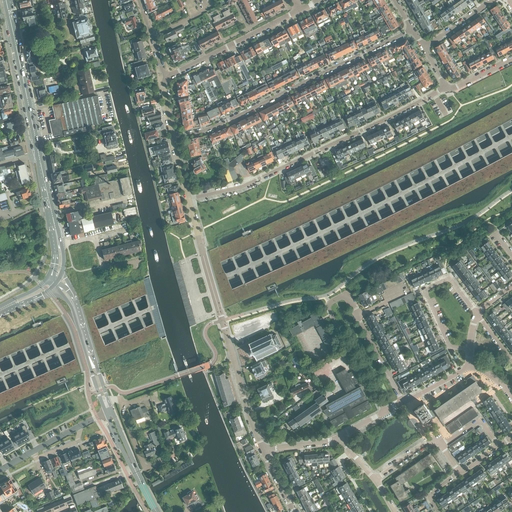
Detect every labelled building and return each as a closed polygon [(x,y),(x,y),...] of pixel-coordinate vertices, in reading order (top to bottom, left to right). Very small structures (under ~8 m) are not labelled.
[(26,0),(26,1),(19,2),(20,8),(34,6),(32,0),(26,0)] [(282,0),(281,0),(277,2),(282,10),(282,9),(286,7),(282,0)] [(351,9),(346,0),(343,0),(340,2),(345,12),(351,9)] [(358,7),(354,0),(346,0),(351,9),(354,7),(354,9),(358,7)] [(373,10),(374,11),(386,4),(383,0),(376,4),(378,7),(373,10)] [(410,5),(413,10),(425,2),(423,0),(418,3),(417,0),(410,5)] [(413,10),(415,14),(423,10),(421,7),(431,2),(429,0),(428,0),(426,1),(425,2),(413,10)] [(452,0),(451,0),(450,1),(458,12),(460,11),(461,11),(462,10),(462,9),(463,9),(458,2),(455,3),(452,0)] [(459,0),(458,2),(463,9),(463,8),(464,9),(465,8),(465,7),(467,5),(463,0),(459,0)] [(146,4),(147,10),(156,7),(154,1),(146,4)] [(451,6),(449,8),(454,15),(455,15),(457,14),(457,13),(458,12),(450,1),(448,2),(451,6)] [(124,14),(126,13),(134,10),(133,8),(135,7),(133,2),(128,4),(127,3),(124,4),(126,10),(122,11),(123,14),(124,14)] [(242,11),(251,7),(248,2),(241,6),(243,11),(242,11)] [(277,2),(272,5),(276,12),(281,10),(281,11),(282,10),(277,2)] [(334,5),(333,6),(336,13),(342,10),(338,3),(335,4),(334,4),(334,5)] [(380,14),(381,13),(389,9),(386,4),(374,11),(375,13),(378,12),(380,14)] [(152,13),(156,21),(174,12),(171,5),(156,12),(156,11),(152,13)] [(272,5),(268,7),(272,15),(272,14),(276,12),(272,5)] [(336,13),(333,6),(332,6),(331,6),(330,6),(330,7),(327,9),(331,16),(336,13)] [(443,6),(441,7),(449,18),(451,17),(452,17),(453,16),(454,15),(449,8),(446,10),(443,6)] [(490,10),(494,15),(494,16),(500,11),(497,6),(490,10)] [(243,11),(245,16),(253,12),(251,7),(242,11),(243,12),(243,11)] [(272,15),(268,7),(263,9),(267,17),(271,15),(271,16),(272,15)] [(449,18),(441,7),(439,8),(442,12),(438,15),(442,21),(444,20),(445,21),(446,21),(448,20),(448,19),(449,18)] [(24,21),(34,19),(35,19),(34,13),(33,13),(33,11),(34,11),(34,8),(33,8),(28,9),(28,11),(27,11),(26,11),(26,10),(22,10),(23,15),(24,20),(24,21)] [(376,20),(377,21),(391,13),(389,9),(381,13),(383,16),(376,20)] [(418,19),(430,12),(431,11),(432,11),(431,9),(424,13),(423,10),(415,14),(418,19)] [(229,10),(226,11),(231,23),(237,20),(236,19),(236,18),(235,18),(233,13),(231,13),(229,10)] [(322,11),(319,13),(324,22),(330,19),(325,10),(324,10),(323,10),(322,10),(322,11)] [(124,14),(126,20),(135,16),(138,15),(138,14),(138,13),(138,12),(137,12),(136,11),(136,12),(135,11),(126,14),(126,13),(124,14)] [(225,17),(223,17),(227,26),(228,26),(227,25),(231,23),(226,11),(224,12),(223,13),(225,17)] [(494,16),(497,21),(504,16),(500,11),(494,16),(494,15),(492,16),(493,17),(494,16)] [(247,21),(256,17),(253,12),(245,16),(248,20),(247,21)] [(418,19),(421,24),(428,20),(427,17),(431,14),(430,12),(418,19)] [(324,22),(319,13),(316,14),(315,14),(314,15),(313,16),(318,25),(324,22)] [(385,19),(387,22),(394,17),(391,13),(377,21),(378,23),(385,19)] [(219,15),(216,16),(222,28),(226,25),(227,26),(223,17),(221,18),(219,15)] [(135,16),(126,20),(125,20),(127,26),(131,24),(131,25),(131,26),(131,28),(133,29),(141,26),(140,21),(139,22),(138,19),(137,20),(135,16)] [(222,28),(216,16),(215,17),(213,18),(215,21),(213,22),(218,31),(218,30),(222,28)] [(481,16),(476,20),(481,26),(486,23),(481,16)] [(499,27),(501,26),(500,26),(507,22),(504,16),(497,21),(495,22),(496,24),(498,23),(500,25),(498,26),(499,27)] [(256,17),(247,21),(248,21),(250,26),(258,22),(256,17)] [(317,28),(311,17),(310,17),(309,17),(309,18),(306,20),(311,31),(317,28)] [(383,27),(384,28),(384,29),(396,22),(394,17),(387,22),(388,24),(383,27)] [(82,46),(88,45),(95,43),(94,40),(95,40),(93,34),(92,35),(91,30),(92,28),(91,25),(89,23),(88,19),(81,20),(73,22),(73,23),(77,39),(80,38),(81,44),(82,44),(82,46)] [(421,24),(424,29),(436,22),(438,20),(438,19),(435,21),(434,20),(430,22),(428,20),(421,24)] [(311,31),(306,20),(303,21),(302,21),(301,21),(301,22),(300,23),(305,33),(306,34),(307,36),(309,34),(308,32),(311,31)] [(436,22),(424,29),(427,34),(439,27),(438,26),(441,25),(438,20),(436,22)] [(476,20),(471,23),(476,30),(481,26),(476,20)] [(396,22),(384,29),(386,31),(390,28),(392,30),(393,30),(395,29),(395,28),(399,26),(396,22)] [(500,26),(501,26),(504,31),(511,27),(507,22),(500,26)] [(471,23),(466,27),(471,33),(474,31),(475,33),(477,31),(476,30),(471,23)] [(295,25),(293,27),(298,37),(303,34),(302,31),(298,24),(297,24),(296,24),(295,25)] [(373,26),(371,27),(377,39),(381,38),(381,37),(381,36),(378,29),(376,31),(373,26)] [(168,34),(165,35),(168,42),(171,41),(174,40),(174,39),(178,37),(176,34),(185,30),(183,27),(171,32),(170,31),(167,32),(168,34)] [(298,37),(293,27),(290,28),(289,28),(288,29),(287,29),(291,37),(293,40),(298,37)] [(372,33),(369,34),(373,41),(374,41),(377,39),(371,27),(369,28),(372,33)] [(466,27),(461,30),(466,37),(471,33),(466,27)] [(289,50),(290,50),(291,52),(293,51),(291,47),(288,42),(291,41),(290,40),(286,30),(281,33),(284,40),(286,43),(288,46),(289,48),(289,50)] [(364,30),(362,31),(368,44),(372,42),(372,41),(373,41),(369,34),(366,35),(364,30)] [(461,30),(456,34),(461,40),(464,38),(465,40),(467,38),(466,37),(461,30)] [(362,37),(360,38),(364,45),(365,45),(368,44),(362,31),(360,32),(362,37)] [(218,32),(213,34),(218,43),(218,42),(222,40),(218,32)] [(284,40),(281,33),(278,34),(277,34),(276,34),(276,35),(276,36),(279,43),(281,46),(286,43),(284,40)] [(486,37),(489,43),(492,42),(491,40),(495,38),(496,40),(497,39),(493,33),(486,37)] [(213,34),(208,37),(212,45),(217,42),(217,43),(218,43),(213,34)] [(364,45),(360,38),(358,39),(355,34),(353,35),(359,47),(361,47),(362,47),(363,46),(363,45),(364,45)] [(461,40),(456,34),(451,37),(456,44),(461,40)] [(325,39),(327,43),(334,40),(331,35),(325,39)] [(274,46),(279,43),(276,36),(273,37),(272,36),(271,37),(271,38),(270,38),(274,46)] [(208,37),(203,39),(208,48),(208,47),(212,45),(208,37)] [(343,46),(340,48),(344,55),(344,54),(345,55),(349,53),(342,40),(343,40),(341,37),(339,38),(340,41),(343,46)] [(485,55),(488,62),(494,59),(492,56),(495,55),(489,44),(489,43),(486,37),(484,39),(490,52),(485,55)] [(134,53),(136,52),(145,50),(142,41),(139,42),(138,39),(132,41),(131,41),(132,44),(134,44),(136,49),(133,50),(134,53)] [(208,48),(203,39),(199,42),(203,49),(207,47),(207,48),(208,48)] [(269,39),(260,44),(263,51),(269,49),(270,51),(273,49),(269,39)] [(344,39),(343,40),(342,40),(349,53),(352,51),(352,50),(353,50),(349,43),(347,45),(344,39)] [(402,42),(386,50),(389,55),(392,54),(403,49),(402,49),(409,45),(407,41),(402,43),(402,42)] [(333,45),(339,57),(343,56),(343,55),(344,55),(340,48),(338,49),(335,44),(334,42),(333,43),(333,45)] [(435,48),(438,54),(448,48),(445,43),(442,44),(441,42),(439,44),(440,46),(435,48)] [(171,52),(171,53),(175,52),(190,47),(192,46),(191,44),(189,45),(185,46),(182,47),(181,44),(177,45),(169,48),(169,49),(169,50),(170,51),(171,52)] [(263,51),(260,44),(258,45),(257,44),(256,45),(254,46),(256,49),(258,54),(259,56),(265,54),(263,51)] [(309,48),(305,50),(307,54),(313,50),(312,48),(310,44),(308,45),(309,48)] [(500,46),(501,47),(501,46),(505,54),(510,51),(507,44),(502,46),(501,45),(500,46)] [(88,45),(82,46),(83,50),(87,62),(88,61),(98,58),(95,47),(89,48),(88,45)] [(334,51),(331,52),(335,59),(336,59),(339,57),(333,45),(331,46),(334,51)] [(410,45),(409,45),(402,49),(403,49),(404,52),(403,53),(405,55),(413,50),(410,45)] [(501,46),(501,47),(496,49),(499,57),(505,54),(501,46)] [(175,52),(171,53),(173,59),(173,60),(174,62),(175,62),(179,61),(179,62),(180,61),(181,62),(183,61),(183,60),(182,57),(186,56),(184,53),(187,52),(187,50),(191,49),(190,47),(175,52)] [(249,49),(247,50),(251,58),(256,55),(252,47),(252,48),(251,47),(249,48),(249,49)] [(322,56),(320,58),(324,64),(325,64),(326,64),(327,64),(327,63),(328,62),(322,51),(323,50),(322,47),(319,48),(321,51),(320,51),(322,56)] [(335,59),(331,52),(329,53),(327,48),(325,49),(330,61),(331,61),(332,61),(333,60),(334,59),(335,59)] [(438,54),(442,59),(448,55),(447,53),(448,52),(448,51),(449,50),(448,48),(438,54)] [(31,50),(26,51),(27,60),(33,58),(34,58),(39,57),(38,53),(32,55),(32,54),(31,50)] [(132,67),(138,65),(143,64),(143,61),(143,60),(147,58),(145,50),(136,52),(139,62),(131,64),(132,67)] [(252,60),(251,58),(247,50),(244,51),(243,51),(242,52),(241,53),(246,63),(252,60)] [(386,50),(382,52),(388,65),(390,64),(389,61),(394,58),(392,54),(389,55),(386,50)] [(416,55),(413,50),(405,55),(406,57),(407,57),(409,59),(416,55)] [(382,52),(377,54),(381,62),(384,61),(386,66),(388,65),(382,52)] [(442,59),(445,64),(452,60),(454,59),(451,53),(448,55),(442,59)] [(315,54),(314,54),(313,55),(319,66),(320,67),(323,65),(324,64),(320,58),(318,59),(315,54)] [(379,69),(381,72),(383,72),(379,63),(381,62),(377,54),(373,56),(379,69)] [(479,58),(483,65),(488,62),(485,55),(485,54),(484,54),(484,55),(479,58)] [(232,57),(230,58),(234,66),(234,65),(234,66),(235,65),(236,67),(238,67),(241,66),(249,83),(254,81),(241,55),(236,58),(235,56),(234,56),(232,56),(232,57)] [(304,59),(310,71),(314,70),(314,69),(311,62),(309,63),(306,58),(305,55),(303,56),(304,59)] [(419,60),(416,55),(409,59),(410,62),(407,64),(407,65),(405,66),(406,67),(419,60)] [(377,70),(379,69),(373,56),(368,59),(372,66),(373,69),(376,68),(377,70)] [(33,58),(27,60),(28,63),(29,63),(30,67),(30,69),(31,72),(36,70),(35,68),(35,66),(33,67),(33,66),(33,65),(33,64),(33,63),(34,62),(35,62),(34,58),(33,58)] [(229,68),(228,68),(229,71),(230,73),(231,72),(232,70),(230,67),(234,66),(230,58),(228,59),(227,59),(226,60),(226,61),(225,61),(229,68)] [(473,60),(474,61),(474,60),(477,67),(483,65),(479,58),(475,60),(474,59),(473,60)] [(302,66),(305,73),(306,73),(307,73),(310,71),(304,59),(302,60),(303,63),(301,64),(302,66)] [(364,60),(360,62),(360,64),(361,64),(362,66),(361,67),(363,69),(366,75),(368,74),(367,72),(372,70),(369,63),(367,65),(365,61),(364,61),(364,60)] [(422,65),(419,60),(406,67),(407,69),(409,68),(413,66),(414,69),(422,65)] [(445,64),(448,69),(455,65),(452,60),(445,64)] [(474,60),(474,61),(468,63),(472,70),(477,67),(474,60)] [(218,64),(220,69),(221,72),(226,70),(227,72),(229,71),(228,68),(227,69),(223,61),(218,64)] [(282,62),(273,66),(271,67),(273,71),(278,69),(281,67),(284,66),(283,66),(282,62)] [(360,62),(355,65),(356,66),(357,69),(358,72),(359,73),(362,72),(364,76),(366,75),(363,69),(363,70),(361,67),(362,66),(361,64),(360,64),(360,62)] [(305,73),(302,66),(300,67),(297,63),(295,64),(301,75),(302,75),(303,75),(304,75),(304,74),(305,73)] [(143,64),(138,65),(138,67),(136,67),(136,68),(133,68),(137,82),(144,79),(143,77),(151,75),(152,74),(151,72),(150,71),(148,65),(144,66),(143,64)] [(293,71),(291,72),(294,79),(295,78),(296,79),(298,78),(298,77),(299,77),(293,65),(291,66),(293,71)] [(355,65),(350,67),(351,69),(351,68),(353,71),(352,71),(353,74),(354,74),(356,80),(358,79),(356,75),(359,73),(358,72),(357,69),(356,66),(355,65)] [(448,69),(451,74),(460,69),(458,65),(456,67),(455,65),(448,69)] [(350,67),(345,69),(346,71),(347,71),(348,73),(347,74),(348,76),(349,76),(350,78),(353,77),(355,81),(356,80),(354,74),(353,74),(352,71),(353,71),(351,68),(351,69),(350,67)] [(414,78),(415,79),(417,78),(426,73),(423,67),(419,70),(419,69),(417,71),(416,72),(414,73),(416,76),(414,78)] [(94,93),(89,69),(78,71),(83,95),(94,93)] [(206,70),(204,71),(209,83),(214,81),(218,89),(223,86),(222,84),(216,71),(214,69),(210,71),(209,69),(208,69),(207,69),(206,70)] [(220,69),(216,71),(222,84),(227,82),(225,78),(225,79),(221,72),(220,69)] [(286,69),(284,70),(290,82),(294,80),(294,79),(291,72),(290,70),(287,72),(286,69)] [(345,69),(341,72),(341,73),(342,73),(343,76),(342,76),(344,79),(347,84),(349,83),(347,80),(350,78),(349,76),(348,76),(347,74),(348,73),(347,71),(346,71),(345,69)] [(460,69),(451,74),(454,79),(461,75),(459,73),(462,71),(460,69)] [(36,70),(31,72),(32,77),(31,77),(32,81),(35,80),(39,79),(38,76),(37,76),(36,75),(35,74),(35,72),(36,72),(36,70)] [(284,75),(282,76),(285,83),(286,83),(287,83),(290,82),(284,70),(283,71),(284,73),(283,74),(284,75)] [(198,74),(202,82),(206,90),(207,90),(212,101),(217,99),(212,89),(209,83),(204,71),(201,73),(200,72),(199,73),(199,74),(198,74)] [(341,72),(336,74),(337,76),(337,75),(338,78),(337,78),(339,81),(342,86),(345,85),(347,84),(344,79),(342,76),(343,76),(342,73),(341,73),(341,72)] [(277,73),(275,74),(281,86),(285,85),(285,84),(285,83),(282,76),(280,77),(279,76),(278,76),(277,73)] [(420,79),(422,82),(429,78),(426,73),(417,78),(415,79),(415,80),(413,81),(414,83),(416,82),(420,79)] [(197,85),(202,82),(198,74),(196,75),(195,75),(194,75),(194,76),(193,77),(194,79),(192,80),(195,85),(196,84),(197,85)] [(275,79),(273,81),(276,88),(277,88),(278,88),(281,86),(275,74),(273,75),(275,79)] [(336,74),(331,76),(332,78),(334,80),(333,81),(334,83),(337,89),(339,88),(342,86),(339,81),(337,78),(338,78),(337,75),(337,76),(336,74)] [(332,78),(331,76),(327,78),(327,79),(326,79),(331,89),(335,88),(336,90),(337,89),(334,83),(333,81),(334,80),(332,78)] [(276,88),(273,81),(271,82),(268,77),(266,78),(272,90),(273,90),(274,90),(275,89),(276,88)] [(264,85),(262,86),(266,93),(267,93),(268,93),(269,92),(270,91),(264,78),(262,79),(264,85)] [(421,89),(425,86),(425,87),(426,87),(428,86),(428,85),(432,83),(429,78),(422,82),(416,86),(418,90),(421,89)] [(227,82),(222,84),(223,86),(227,95),(231,92),(229,86),(233,84),(236,90),(238,89),(234,82),(233,79),(227,82)] [(321,81),(318,82),(323,91),(326,89),(327,91),(328,94),(330,93),(324,80),(322,82),(321,81)] [(178,88),(178,91),(188,89),(187,86),(188,86),(187,81),(184,81),(184,82),(178,83),(179,88),(178,88)] [(256,81),(254,82),(256,85),(257,86),(261,96),(263,95),(264,95),(265,94),(266,93),(262,86),(258,87),(258,86),(259,85),(256,81)] [(318,82),(313,85),(321,100),(323,99),(320,94),(321,94),(320,92),(323,91),(318,82)] [(405,83),(402,84),(409,96),(411,95),(413,95),(413,94),(414,94),(409,86),(407,87),(405,83)] [(409,96),(402,84),(400,85),(401,86),(398,88),(404,99),(405,98),(405,99),(407,98),(407,97),(409,96)] [(313,85),(308,88),(313,97),(316,95),(316,96),(317,96),(318,99),(320,102),(321,101),(321,100),(313,85)] [(0,95),(2,95),(2,93),(10,91),(10,90),(10,89),(9,88),(9,87),(9,86),(3,87),(3,86),(0,86),(0,95)] [(245,87),(247,90),(252,100),(254,99),(255,100),(256,99),(256,98),(257,98),(253,90),(250,92),(249,90),(247,86),(245,87)] [(256,89),(253,90),(257,98),(258,98),(260,97),(260,96),(261,96),(257,86),(255,87),(256,89)] [(43,88),(37,90),(39,99),(47,97),(47,94),(48,94),(50,94),(49,90),(46,91),(45,88),(43,88)] [(145,101),(144,95),(146,95),(145,88),(134,90),(137,103),(145,101)] [(308,88),(303,90),(309,103),(311,108),(313,107),(312,105),(312,104),(310,99),(309,99),(313,97),(308,88)] [(404,99),(398,88),(395,89),(395,88),(392,89),(399,101),(401,100),(402,101),(403,100),(403,99),(404,99)] [(388,93),(390,96),(394,104),(395,104),(396,104),(397,103),(397,102),(399,101),(392,89),(390,90),(391,92),(388,93)] [(246,94),(244,95),(248,103),(249,102),(249,103),(251,102),(251,101),(252,100),(247,90),(246,91),(246,92),(245,92),(246,94)] [(303,90),(298,93),(302,101),(305,99),(306,101),(308,104),(309,103),(303,90)] [(302,101),(298,93),(295,94),(295,95),(292,96),(299,108),(300,108),(299,105),(298,103),(302,101)] [(385,93),(383,94),(389,106),(391,106),(392,106),(394,105),(394,104),(390,96),(388,97),(385,93)] [(230,94),(228,95),(230,98),(230,99),(235,109),(236,108),(237,108),(238,107),(239,107),(239,106),(236,99),(232,100),(231,99),(232,98),(231,97),(230,94)] [(389,106),(383,94),(381,95),(383,100),(380,101),(385,109),(386,109),(388,108),(388,107),(389,106)] [(0,103),(2,103),(11,101),(11,100),(11,98),(10,98),(10,95),(0,97),(0,103)] [(230,102),(226,103),(230,111),(231,111),(233,110),(233,109),(235,109),(230,99),(230,98),(228,95),(226,96),(228,100),(229,100),(230,102)] [(248,103),(244,95),(241,96),(240,95),(237,96),(242,105),(243,104),(243,105),(244,104),(245,105),(247,104),(247,103),(248,103)] [(103,123),(100,108),(97,98),(97,96),(56,105),(52,106),(55,120),(50,121),(53,136),(59,134),(60,137),(92,130),(91,126),(103,123)] [(180,102),(181,105),(191,102),(191,100),(190,100),(189,97),(179,99),(180,99),(179,100),(179,102),(180,102)] [(290,97),(285,99),(290,107),(292,106),(294,110),(296,109),(290,97)] [(370,97),(368,99),(375,114),(380,112),(376,104),(374,105),(370,97)] [(285,99),(280,102),(287,115),(289,114),(288,113),(287,110),(287,109),(290,107),(285,99)] [(369,107),(366,108),(370,117),(375,114),(368,99),(365,100),(367,103),(369,107)] [(211,250),(207,251),(226,311),(243,303),(290,281),(317,270),(343,257),(373,243),(399,230),(425,217),(452,204),(480,189),(507,175),(511,172),(511,100),(511,101),(471,123),(445,136),(417,151),(391,164),(366,177),(339,190),(307,204),(283,217),(256,229),(211,250)] [(11,101),(2,103),(2,107),(0,107),(0,108),(0,110),(1,110),(1,109),(12,107),(12,104),(12,101),(11,101)] [(222,102),(220,103),(225,113),(227,113),(228,113),(229,112),(229,111),(230,111),(226,103),(225,101),(222,102)] [(181,107),(181,110),(194,107),(194,104),(193,104),(192,104),(191,102),(181,105),(181,107)] [(280,102),(275,105),(279,112),(280,115),(283,113),(283,112),(285,115),(286,116),(287,115),(280,102)] [(220,106),(217,108),(220,116),(221,115),(222,116),(223,115),(224,114),(225,113),(220,103),(218,104),(220,106)] [(275,105),(270,107),(276,120),(278,119),(276,116),(277,115),(276,114),(279,112),(275,105)] [(359,112),(356,113),(360,121),(365,119),(359,105),(357,106),(357,107),(357,108),(359,112)] [(359,105),(365,119),(370,117),(366,108),(363,110),(361,106),(360,106),(359,105)] [(141,115),(141,118),(148,116),(153,115),(153,114),(153,113),(155,112),(154,107),(142,110),(144,114),(141,115)] [(182,115),(187,114),(188,115),(190,114),(199,112),(199,111),(205,110),(204,108),(199,109),(200,109),(196,110),(196,109),(197,109),(196,107),(194,108),(194,107),(181,110),(182,113),(183,113),(183,115),(182,115)] [(270,107),(265,110),(269,118),(272,116),(272,118),(273,117),(274,121),(276,120),(270,107)] [(9,115),(13,114),(13,112),(13,111),(13,109),(12,108),(3,110),(1,110),(0,110),(1,114),(0,114),(0,119),(3,118),(3,120),(7,118),(7,117),(8,116),(9,115)] [(216,118),(211,108),(210,109),(211,111),(207,112),(211,120),(212,119),(212,120),(214,119),(214,118),(216,118)] [(212,108),(211,108),(216,118),(217,117),(218,117),(219,116),(220,116),(220,115),(220,116),(217,108),(213,110),(212,108)] [(269,118),(265,110),(260,112),(266,124),(269,124),(266,119),(269,118)] [(352,110),(349,111),(355,124),(360,121),(356,113),(353,114),(352,110)] [(415,113),(419,120),(420,123),(423,122),(422,119),(424,117),(420,110),(415,113)] [(355,124),(349,111),(347,112),(349,117),(346,118),(345,119),(348,125),(349,124),(350,126),(355,124)] [(184,120),(184,121),(193,119),(192,115),(197,114),(200,113),(199,112),(190,114),(188,115),(187,114),(182,115),(183,118),(183,121),(184,120)] [(331,125),(334,133),(335,132),(335,133),(340,131),(332,115),(333,115),(331,112),(329,113),(332,118),(332,119),(333,121),(333,123),(331,125)] [(415,113),(410,116),(414,123),(419,120),(415,113)] [(199,116),(199,117),(201,126),(211,123),(207,114),(199,116)] [(258,114),(254,116),(260,128),(261,127),(261,126),(264,124),(262,121),(258,114)] [(332,115),(340,131),(344,129),(344,128),(345,128),(341,119),(340,118),(337,119),(336,117),(334,114),(333,115),(332,115)] [(254,116),(249,118),(253,126),(255,124),(256,126),(259,132),(261,131),(260,128),(254,116)] [(404,117),(404,118),(408,126),(414,123),(410,116),(406,117),(406,116),(404,117)] [(184,121),(184,122),(183,122),(183,123),(184,123),(185,129),(186,130),(195,128),(201,126),(199,117),(195,118),(196,120),(194,121),(193,119),(184,121)] [(249,118),(245,120),(251,133),(252,132),(250,127),(253,126),(249,118)] [(404,118),(399,121),(403,129),(408,126),(404,118)] [(325,125),(330,136),(334,134),(334,133),(331,125),(328,126),(327,124),(324,119),(322,120),(323,123),(325,125)] [(7,128),(4,129),(4,130),(4,131),(5,133),(6,133),(17,130),(14,120),(8,122),(5,123),(7,128)] [(243,121),(240,122),(244,130),(246,129),(249,134),(251,133),(245,120),(243,121)] [(403,129),(399,121),(394,124),(398,132),(400,131),(399,130),(403,129)] [(153,127),(154,131),(165,128),(165,127),(164,126),(164,125),(163,122),(159,123),(159,124),(158,124),(153,125),(153,124),(151,125),(150,125),(150,128),(153,127)] [(238,124),(236,125),(242,137),(243,136),(241,131),(244,130),(240,122),(238,123),(238,124)] [(319,141),(312,124),(310,125),(312,131),(313,133),(310,134),(314,142),(315,143),(319,141)] [(313,124),(312,124),(319,141),(324,138),(320,129),(317,131),(315,126),(313,124)] [(242,137),(236,125),(231,127),(235,134),(237,133),(240,138),(242,137)] [(323,128),(320,129),(324,138),(330,136),(325,125),(322,126),(323,128)] [(103,130),(93,133),(89,134),(89,137),(93,136),(104,134),(107,149),(108,149),(111,149),(111,148),(111,146),(117,144),(115,136),(116,135),(115,132),(114,131),(113,126),(102,128),(103,130)] [(389,126),(384,129),(387,137),(388,139),(394,136),(389,126)] [(225,129),(228,137),(229,139),(229,140),(234,138),(229,127),(225,129)] [(165,128),(154,131),(145,133),(147,140),(151,139),(151,141),(155,140),(154,138),(156,138),(159,137),(158,133),(161,133),(166,132),(165,129),(165,128)] [(222,130),(219,131),(222,139),(228,137),(225,129),(222,130)] [(384,129),(378,132),(382,139),(382,140),(384,139),(384,138),(387,137),(384,129)] [(297,131),(298,134),(304,147),(309,144),(305,137),(303,138),(301,133),(301,134),(299,130),(297,131)] [(217,132),(214,134),(217,141),(218,143),(220,142),(219,140),(222,139),(219,131),(217,131),(217,132)] [(378,132),(373,134),(376,142),(377,142),(378,141),(382,139),(378,132)] [(217,141),(214,134),(209,135),(213,145),(216,144),(218,148),(220,148),(218,143),(217,141)] [(298,140),(296,141),(299,149),(304,147),(298,134),(296,135),(298,140)] [(376,142),(373,134),(367,137),(371,144),(376,142)] [(19,136),(10,139),(9,139),(10,142),(11,146),(21,143),(21,142),(21,141),(20,138),(19,136)] [(189,144),(199,142),(208,140),(207,136),(193,139),(192,139),(191,139),(190,139),(189,140),(188,141),(188,142),(188,144),(189,144)] [(396,141),(391,144),(391,146),(397,143),(400,142),(397,136),(394,138),(396,141)] [(291,138),(288,139),(294,151),(299,149),(296,141),(293,142),(291,138)] [(285,143),(285,144),(289,154),(294,151),(288,139),(286,140),(287,142),(284,143),(285,143)] [(363,139),(357,142),(361,149),(366,146),(363,139)] [(279,144),(277,140),(275,141),(277,144),(276,145),(278,149),(275,151),(279,158),(284,156),(279,144)] [(169,151),(167,144),(168,143),(165,144),(165,142),(160,143),(161,145),(149,148),(151,156),(157,155),(170,151),(169,151)] [(190,148),(190,150),(209,146),(208,144),(206,144),(200,145),(199,142),(189,144),(189,145),(189,146),(189,147),(190,148)] [(357,142),(352,144),(355,152),(356,152),(357,151),(361,149),(357,142)] [(281,143),(279,144),(284,156),(289,154),(285,144),(282,145),(281,143)] [(346,147),(350,154),(350,155),(352,154),(352,153),(355,152),(352,144),(346,147)] [(8,151),(7,147),(7,146),(1,148),(0,148),(0,160),(24,154),(22,146),(13,149),(14,149),(8,151)] [(205,153),(205,150),(207,149),(211,148),(211,146),(209,146),(190,150),(191,153),(191,154),(191,155),(192,156),(202,154),(205,153)] [(346,147),(341,149),(345,158),(347,157),(346,156),(350,154),(346,147)] [(345,159),(345,158),(341,149),(335,152),(339,159),(340,161),(345,159)] [(155,158),(156,160),(171,156),(170,151),(169,151),(170,151),(157,155),(158,157),(155,158)] [(267,155),(264,157),(267,164),(268,164),(269,165),(271,164),(271,162),(274,161),(272,158),(274,157),(272,152),(270,153),(270,152),(267,154),(267,155)] [(202,154),(202,157),(201,158),(195,161),(195,162),(192,164),(195,169),(194,171),(196,173),(197,173),(197,174),(207,168),(205,164),(204,164),(203,162),(206,160),(205,157),(208,156),(207,153),(205,153),(202,154)] [(102,162),(114,159),(115,159),(114,155),(107,157),(106,154),(100,155),(102,162)] [(258,157),(259,159),(263,168),(266,166),(265,165),(267,164),(264,157),(263,154),(258,157)] [(170,163),(173,162),(171,156),(156,160),(152,161),(154,167),(161,166),(164,165),(164,164),(170,163)] [(252,160),(253,162),(256,169),(259,168),(259,169),(263,168),(259,159),(256,160),(255,159),(252,160)] [(253,162),(250,163),(249,162),(246,163),(249,168),(248,169),(249,171),(250,170),(250,172),(253,170),(254,172),(257,170),(256,169),(253,162)] [(2,167),(4,177),(9,176),(8,172),(9,171),(9,169),(15,168),(14,163),(6,165),(6,166),(2,167)] [(161,166),(163,175),(175,172),(173,166),(171,166),(170,163),(164,164),(164,165),(161,166)] [(308,163),(303,166),(306,174),(308,177),(313,174),(313,176),(316,174),(312,165),(309,167),(308,163)] [(22,174),(27,173),(25,164),(17,166),(18,170),(15,171),(16,174),(22,173),(22,174)] [(116,165),(106,168),(107,174),(117,171),(116,165)] [(303,166),(297,168),(301,177),(306,174),(303,166)] [(297,168),(292,171),(296,179),(301,177),(297,168)] [(60,172),(57,172),(51,174),(52,179),(62,177),(61,174),(65,173),(65,171),(64,170),(60,172)] [(232,178),(231,175),(230,172),(229,170),(224,172),(228,182),(233,180),(232,178)] [(296,179),(292,171),(287,173),(288,176),(285,178),(289,185),(297,181),(296,179)] [(175,172),(163,175),(165,184),(175,181),(174,178),(177,177),(175,172)] [(30,182),(27,173),(22,174),(22,173),(16,174),(17,178),(16,178),(18,185),(30,182)] [(95,185),(79,189),(80,194),(84,194),(86,202),(101,199),(102,201),(132,194),(128,177),(119,179),(108,182),(108,179),(107,174),(94,177),(95,182),(94,182),(95,185)] [(71,175),(62,177),(52,179),(53,183),(54,184),(63,182),(63,180),(66,180),(66,179),(71,178),(71,175)] [(56,194),(65,192),(66,192),(64,187),(71,185),(71,182),(54,186),(56,194)] [(166,189),(167,188),(169,194),(180,190),(179,185),(172,187),(171,184),(165,186),(166,189)] [(23,190),(23,188),(23,187),(18,189),(19,191),(16,192),(17,196),(18,196),(20,200),(28,197),(28,196),(30,195),(31,194),(30,192),(29,191),(28,191),(28,189),(23,190)] [(167,199),(168,201),(180,198),(179,195),(180,195),(179,193),(178,192),(170,194),(171,198),(167,199)] [(70,199),(59,202),(58,203),(59,205),(60,208),(76,205),(76,204),(80,203),(79,201),(71,203),(70,199)] [(169,213),(171,213),(183,209),(182,207),(183,206),(182,204),(173,206),(174,209),(171,210),(171,211),(168,211),(169,213)] [(68,222),(79,220),(78,216),(80,216),(80,214),(80,213),(79,211),(77,212),(77,211),(66,214),(68,222)] [(114,225),(112,214),(111,212),(91,216),(92,217),(81,219),(79,220),(68,222),(69,226),(68,227),(68,228),(69,228),(71,236),(82,233),(93,231),(93,230),(114,225)] [(131,240),(125,242),(125,244),(128,254),(129,253),(129,254),(131,253),(132,253),(134,252),(131,242),(131,240)] [(134,241),(131,242),(134,252),(136,252),(137,252),(139,252),(139,251),(140,251),(139,246),(141,246),(140,241),(134,242),(134,241)] [(481,247),(485,252),(491,247),(487,242),(485,243),(483,241),(478,245),(479,248),(481,247)] [(122,244),(119,245),(122,255),(124,255),(125,255),(127,255),(127,254),(128,254),(125,244),(122,245),(122,244)] [(116,247),(114,248),(116,257),(117,257),(119,256),(120,256),(122,255),(119,245),(116,246),(116,247)] [(110,247),(107,248),(110,258),(112,258),(113,258),(115,258),(115,257),(116,257),(114,248),(111,248),(110,247)] [(485,252),(488,256),(495,251),(491,247),(485,252)] [(105,250),(102,251),(104,260),(105,260),(106,260),(108,259),(110,258),(107,248),(104,249),(105,250)] [(488,256),(492,261),(499,256),(495,251),(488,256)] [(492,261),(496,266),(502,261),(499,256),(492,261)] [(439,265),(433,268),(437,276),(443,274),(441,270),(444,268),(439,257),(430,261),(431,264),(437,261),(439,265)] [(453,266),(457,271),(463,266),(465,265),(462,260),(460,261),(459,261),(455,265),(453,266)] [(496,266),(499,271),(506,266),(502,261),(496,266)] [(457,271),(460,276),(467,271),(463,266),(457,271)] [(501,278),(503,276),(509,271),(506,266),(499,271),(497,273),(501,278)] [(433,267),(427,270),(432,279),(437,276),(433,268),(433,267)] [(424,273),(423,274),(422,274),(426,282),(432,279),(427,270),(424,271),(424,273)] [(460,276),(464,281),(471,276),(473,275),(469,270),(467,271),(460,276)] [(503,276),(506,280),(511,276),(511,273),(509,271),(503,276)] [(422,272),(416,275),(421,284),(426,282),(422,274),(423,274),(422,272)] [(416,275),(416,274),(408,278),(411,285),(413,284),(415,287),(421,284),(416,275)] [(0,408),(32,395),(74,377),(85,374),(102,366),(165,335),(149,276),(82,305),(67,311),(0,340),(0,408)] [(464,281),(468,286),(475,281),(471,276),(464,281)] [(468,286),(472,291),(478,286),(475,281),(468,286)] [(472,291),(475,296),(482,291),(478,286),(472,291)] [(482,291),(475,296),(479,301),(483,298),(484,298),(485,298),(489,296),(484,289),(482,291)] [(359,295),(362,301),(372,296),(371,293),(368,295),(366,291),(359,295)] [(372,296),(362,301),(364,307),(365,307),(366,307),(368,307),(368,306),(372,303),(375,302),(372,296)] [(411,306),(413,312),(421,309),(418,302),(415,304),(413,300),(411,300),(409,302),(407,302),(409,307),(411,306)] [(413,312),(416,318),(424,314),(421,309),(413,312)] [(486,317),(490,322),(497,317),(495,315),(497,314),(494,309),(489,314),(490,315),(486,317)] [(316,327),(328,350),(336,346),(332,340),(335,338),(329,329),(327,330),(324,323),(323,324),(322,320),(324,319),(323,317),(320,318),(317,312),(310,315),(311,318),(302,323),(301,320),(297,322),(299,325),(290,330),(293,336),(315,325),(316,327)] [(367,317),(370,323),(377,319),(379,318),(377,315),(375,316),(374,314),(367,317)] [(416,318),(418,323),(426,320),(424,314),(416,318)] [(490,322),(494,327),(500,322),(501,322),(503,320),(499,316),(497,317),(490,322)] [(370,323),(373,328),(380,325),(380,324),(377,319),(370,323)] [(418,323),(421,329),(429,326),(426,320),(418,323)] [(494,327),(497,332),(504,327),(501,322),(500,322),(494,327)] [(373,328),(376,334),(383,330),(385,329),(383,325),(381,324),(380,324),(380,325),(373,328)] [(421,329),(424,335),(431,331),(429,326),(421,329)] [(497,332),(501,336),(508,331),(504,327),(497,332)] [(376,334),(378,339),(385,335),(383,330),(376,334)] [(279,333),(285,344),(289,342),(284,331),(279,333)] [(424,335),(426,340),(434,337),(431,331),(424,335)] [(501,336),(505,341),(511,336),(508,331),(501,336)] [(250,352),(249,352),(251,356),(252,355),(253,358),(255,356),(257,360),(278,350),(280,349),(282,347),(281,346),(282,346),(277,334),(273,336),(273,334),(271,335),(271,334),(249,344),(251,348),(249,350),(250,352)] [(378,339),(381,344),(390,339),(388,334),(386,335),(385,335),(378,339)] [(426,340),(429,346),(436,343),(434,337),(426,340)] [(381,344),(384,350),(393,345),(390,339),(381,344)] [(436,343),(429,346),(431,352),(429,352),(431,356),(438,352),(437,349),(439,348),(436,343)] [(398,353),(410,347),(408,344),(387,355),(390,360),(399,355),(398,353)] [(384,350),(387,355),(396,350),(393,345),(384,350)] [(390,360),(393,366),(400,362),(402,361),(399,355),(390,360)] [(447,355),(438,360),(440,363),(444,370),(449,367),(448,365),(451,363),(447,355)] [(296,357),(293,359),(299,367),(301,365),(296,357)] [(186,360),(183,361),(189,378),(192,377),(186,360)] [(253,366),(252,367),(252,368),(256,375),(257,377),(264,374),(266,372),(264,367),(267,366),(265,360),(256,365),(253,366)] [(400,362),(393,366),(396,371),(398,370),(400,373),(406,370),(408,369),(403,360),(402,361),(400,362)] [(201,365),(202,370),(203,371),(203,373),(204,373),(207,372),(209,371),(208,369),(212,367),(212,366),(211,364),(210,361),(209,362),(206,363),(202,364),(202,363),(200,364),(201,365)] [(440,363),(434,366),(438,373),(444,370),(440,363)] [(426,370),(424,372),(428,379),(433,376),(429,369),(428,366),(425,368),(426,370)] [(434,366),(429,369),(433,376),(438,373),(434,366)] [(364,393),(358,383),(358,381),(352,371),(349,373),(346,369),(337,374),(346,392),(347,392),(348,393),(326,405),(328,408),(324,410),(328,416),(331,420),(330,421),(334,428),(372,407),(366,396),(364,393)] [(424,372),(418,375),(422,382),(428,379),(424,372)] [(233,402),(236,402),(229,378),(226,379),(224,373),(216,375),(225,407),(233,404),(233,402)] [(418,375),(413,378),(417,385),(422,382),(418,375)] [(408,381),(408,380),(406,377),(401,380),(406,390),(412,388),(408,381)] [(413,378),(408,380),(408,381),(412,388),(417,385),(413,378)] [(292,389),(294,394),(304,389),(309,387),(307,382),(301,385),(300,384),(299,383),(296,385),(296,386),(296,387),(292,389)] [(434,410),(440,419),(470,398),(471,400),(473,403),(476,401),(475,399),(476,398),(475,397),(474,396),(482,390),(475,382),(434,410)] [(258,389),(263,399),(273,395),(270,388),(274,386),(272,383),(268,385),(268,384),(258,389)] [(295,418),(289,423),(294,430),(300,425),(301,426),(304,424),(306,423),(323,410),(322,410),(321,408),(320,407),(322,405),(324,404),(325,404),(329,401),(326,396),(325,397),(324,398),(323,397),(322,396),(316,400),(317,403),(314,405),(298,416),(295,418)] [(483,401),(487,406),(494,402),(490,396),(483,401)] [(161,405),(158,406),(160,412),(164,411),(163,409),(167,408),(168,411),(170,410),(172,415),(177,413),(175,409),(171,397),(163,400),(165,405),(162,406),(161,405)] [(487,406),(490,411),(497,407),(494,402),(487,406)] [(433,417),(424,404),(415,410),(423,423),(433,417)] [(141,409),(140,407),(130,411),(133,418),(135,418),(136,420),(146,416),(146,417),(149,416),(146,407),(141,409)] [(490,411),(494,417),(501,412),(497,407),(490,411)] [(473,408),(470,410),(475,418),(478,416),(473,408)] [(470,410),(467,412),(472,420),(475,418),(470,410)] [(467,412),(464,414),(469,422),(472,420),(467,412)] [(494,417),(497,422),(504,417),(501,412),(494,417)] [(464,414),(461,416),(466,424),(469,422),(464,414)] [(232,427),(236,437),(245,434),(238,416),(237,416),(238,416),(230,419),(233,426),(232,427)] [(461,416),(458,418),(463,426),(466,424),(461,416)] [(497,422),(501,427),(508,423),(504,417),(497,422)] [(458,418),(455,420),(460,428),(463,426),(458,418)] [(455,420),(452,422),(457,430),(460,428),(455,420)] [(452,422),(449,425),(454,432),(457,430),(452,422)] [(508,423),(501,427),(505,433),(511,428),(508,423)] [(23,429),(18,431),(23,442),(29,439),(25,433),(28,431),(25,425),(22,427),(23,429)] [(454,432),(449,425),(446,427),(451,435),(454,432)] [(168,431),(164,433),(166,439),(171,438),(170,437),(175,435),(175,437),(177,436),(179,442),(185,439),(181,428),(179,429),(177,429),(175,430),(175,431),(174,431),(171,432),(169,433),(168,431)] [(18,431),(12,434),(18,445),(23,442),(18,431)] [(159,444),(154,432),(149,434),(151,440),(153,440),(154,443),(151,444),(150,443),(144,446),(146,451),(144,451),(146,456),(157,452),(155,446),(159,444)] [(7,437),(2,440),(8,451),(14,447),(9,440),(7,437)] [(91,442),(87,444),(88,447),(92,445),(93,446),(96,444),(98,449),(107,445),(103,437),(91,442)] [(487,437),(481,440),(486,446),(491,443),(487,437)] [(0,448),(3,454),(8,451),(2,440),(0,440),(0,448)] [(481,440),(477,443),(481,450),(486,446),(481,440)] [(477,443),(472,447),(476,453),(481,450),(477,443)] [(260,463),(256,454),(255,455),(253,451),(254,450),(253,447),(252,448),(251,445),(245,448),(252,463),(252,464),(253,467),(260,463)] [(93,457),(108,451),(106,447),(97,450),(99,453),(92,456),(93,457)] [(467,450),(471,457),(476,453),(472,447),(467,450)] [(465,448),(460,452),(462,454),(466,460),(471,457),(467,450),(465,448)] [(82,457),(78,449),(74,451),(74,450),(72,451),(71,450),(69,451),(68,453),(71,461),(73,464),(78,462),(77,459),(82,457)] [(85,461),(91,459),(89,451),(82,453),(85,461)] [(101,459),(110,456),(108,451),(93,457),(93,458),(96,457),(97,459),(100,457),(101,459)] [(462,454),(460,452),(456,455),(457,457),(461,463),(466,460),(462,454)] [(500,456),(506,464),(508,467),(510,466),(508,462),(511,459),(510,456),(509,457),(505,452),(500,456)] [(60,457),(59,458),(61,464),(62,466),(64,465),(70,463),(66,453),(60,455),(61,457),(60,457)] [(390,486),(400,502),(409,496),(407,493),(410,491),(409,489),(406,491),(402,485),(435,461),(430,453),(395,478),(398,481),(390,486)] [(302,456),(302,462),(305,462),(305,463),(311,463),(310,455),(302,456)] [(58,456),(51,459),(52,461),(55,469),(59,468),(58,467),(61,466),(62,469),(63,469),(62,466),(61,464),(59,458),(58,456)] [(500,456),(495,459),(501,468),(504,471),(506,469),(503,466),(506,464),(500,456)] [(105,467),(113,463),(111,457),(102,461),(104,465),(105,467)] [(283,464),(286,470),(293,466),(296,465),(292,457),(288,459),(289,461),(283,464)] [(495,459),(490,463),(497,472),(499,474),(501,473),(499,469),(501,468),(495,459)] [(44,462),(43,462),(48,474),(56,471),(55,469),(52,461),(50,461),(49,460),(48,460),(46,460),(46,461),(45,462),(44,462),(45,462),(44,462)] [(80,480),(97,474),(93,463),(92,461),(88,463),(88,465),(76,470),(80,480)] [(179,473),(192,465),(189,461),(177,468),(179,473)] [(497,472),(490,463),(485,466),(492,475),(497,472)] [(106,474),(116,470),(113,464),(106,467),(107,470),(105,471),(106,474)] [(286,470),(289,475),(296,472),(293,466),(286,470)] [(329,477),(330,479),(342,471),(339,466),(334,469),(332,471),(334,474),(331,475),(331,476),(329,477)] [(165,480),(178,473),(176,469),(163,476),(165,480)] [(482,469),(477,472),(483,480),(483,481),(484,480),(486,480),(485,478),(488,476),(482,469)] [(342,471),(330,479),(333,478),(335,482),(333,484),(334,487),(343,481),(342,479),(346,477),(342,471)] [(289,475),(292,480),(299,477),(296,472),(289,475)] [(477,472),(472,476),(476,482),(480,487),(483,485),(480,482),(483,480),(477,472)] [(255,483),(256,485),(269,479),(266,473),(263,475),(262,475),(260,475),(260,476),(260,477),(261,480),(255,483)] [(471,485),(476,482),(472,476),(469,477),(467,479),(471,485)] [(299,477),(292,480),(294,486),(298,484),(299,486),(304,483),(305,481),(304,480),(302,479),(300,480),(299,477)] [(34,493),(45,486),(40,478),(29,485),(34,493)] [(153,487),(163,482),(161,478),(152,484),(153,487)] [(263,484),(267,491),(267,492),(272,490),(271,489),(273,488),(269,479),(256,485),(257,487),(263,484)] [(467,479),(462,482),(468,490),(470,494),(473,492),(471,490),(473,488),(471,485),(467,479)] [(11,480),(6,483),(13,495),(18,492),(16,489),(17,488),(19,487),(16,482),(13,483),(11,480)] [(96,498),(123,488),(120,480),(97,488),(96,486),(84,490),(73,494),(77,505),(90,500),(93,508),(99,506),(96,498)] [(75,484),(70,486),(72,491),(83,487),(81,482),(75,484)] [(468,490),(462,482),(460,484),(457,486),(462,492),(463,494),(468,490)] [(3,485),(1,486),(5,493),(2,495),(5,500),(13,495),(6,483),(5,483),(3,484),(3,485)] [(341,494),(343,493),(350,488),(347,483),(344,485),(343,483),(336,487),(340,493),(341,494)] [(462,492),(457,486),(455,487),(454,488),(453,487),(453,488),(452,488),(453,489),(457,495),(458,497),(459,496),(459,495),(459,494),(462,492)] [(297,491),(300,497),(307,493),(304,488),(297,491)] [(353,493),(350,488),(343,493),(341,494),(344,499),(346,498),(353,493)] [(457,495),(453,489),(447,493),(452,499),(453,501),(459,498),(458,497),(457,495)] [(194,496),(191,490),(187,493),(188,494),(183,497),(187,505),(190,503),(193,509),(200,505),(197,499),(199,498),(196,495),(194,496)] [(52,491),(46,494),(49,500),(55,498),(52,491)] [(300,497),(303,502),(312,498),(309,492),(307,493),(300,497)] [(267,505),(268,507),(279,500),(277,495),(275,496),(274,493),(269,496),(270,499),(271,499),(273,503),(270,505),(270,503),(267,505)] [(346,498),(349,503),(356,499),(353,493),(346,498)] [(447,493),(443,496),(447,502),(452,499),(447,493)] [(70,495),(63,498),(64,500),(66,505),(73,502),(70,495)] [(447,502),(443,496),(438,500),(443,507),(448,504),(447,502)] [(506,497),(501,501),(505,508),(511,504),(506,497)] [(303,502),(305,508),(315,503),(312,498),(303,502)] [(349,503),(352,508),(359,504),(356,499),(349,503)] [(64,500),(57,502),(59,507),(60,508),(66,505),(64,500)] [(279,500),(268,507),(269,509),(274,506),(275,507),(273,508),(275,511),(283,508),(279,500)] [(501,501),(496,504),(500,511),(505,508),(501,501)] [(57,502),(51,505),(53,510),(53,511),(60,508),(59,507),(57,502)] [(315,503),(305,508),(307,511),(310,511),(315,510),(316,511),(318,510),(315,503)]
